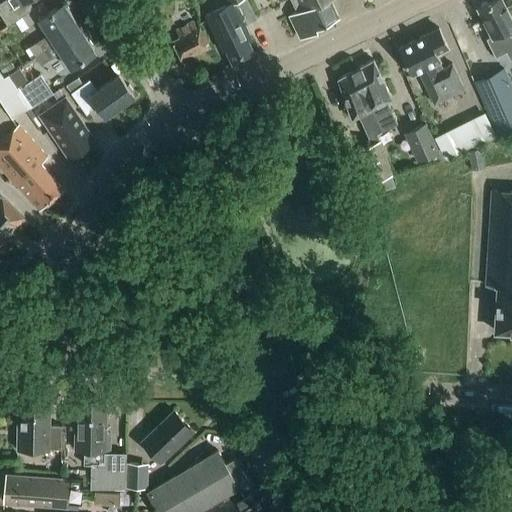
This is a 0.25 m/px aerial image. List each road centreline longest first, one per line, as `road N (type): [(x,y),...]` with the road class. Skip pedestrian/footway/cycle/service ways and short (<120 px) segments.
road 1 (unclassified): [(7,369),(127,152),(180,119)]
road 2 (residential): [(273,386),(239,253),(180,119)]
road 3 (residential): [(273,386),(7,369)]
road 4 (unclassified): [(180,119),(410,0)]
road 5 (residential): [(511,398),(273,386)]
road 6 (unclassified): [(180,119),(103,0)]
road 7 (residential): [(298,511),(273,386)]
